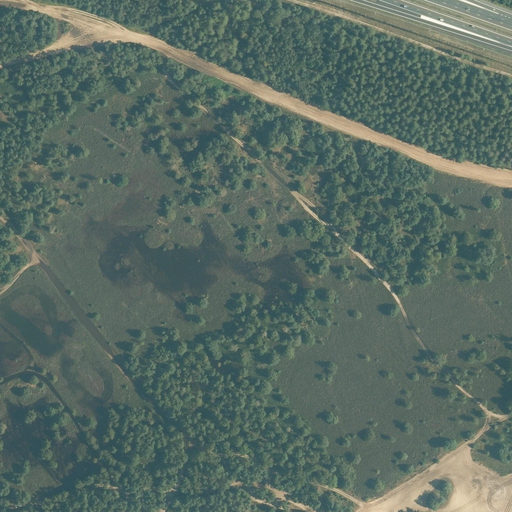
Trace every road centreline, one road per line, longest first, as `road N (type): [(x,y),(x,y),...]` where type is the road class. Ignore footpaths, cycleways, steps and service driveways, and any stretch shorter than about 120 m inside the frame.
road 1 (track): [(511,178),(472,171),(163,46),(20,0)]
road 2 (track): [(511,415),(502,417),(453,383),(381,279),(167,76),(163,46)]
road 3 (track): [(0,219),(137,388),(189,436),(309,511)]
road 4 (track): [(3,511),(65,486),(176,489),(300,511)]
road 5 (track): [(511,76),(298,0)]
road 6 (track): [(0,384),(34,373),(48,383),(141,511)]
road 7 (track): [(390,511),(502,417)]
road 8 (track): [(0,65),(123,32)]
